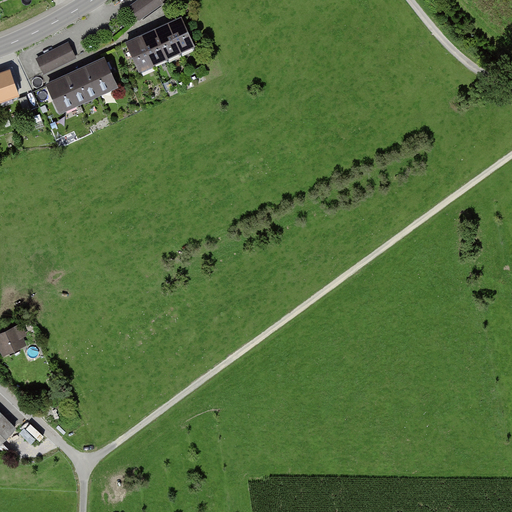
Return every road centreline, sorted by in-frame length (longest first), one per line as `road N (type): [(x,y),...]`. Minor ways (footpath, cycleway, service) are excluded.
road 1 (track): [(84,466),(511,155)]
road 2 (track): [(82,511),(84,466),(0,386)]
road 3 (track): [(411,0),(463,59),(511,87)]
